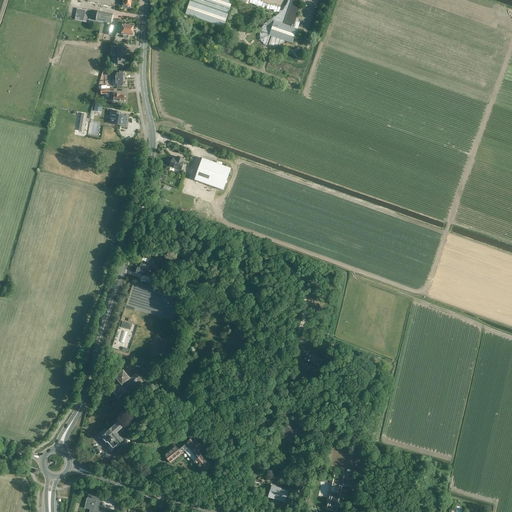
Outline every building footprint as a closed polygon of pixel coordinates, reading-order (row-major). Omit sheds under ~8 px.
[(121,8),(130,9),(130,0),(123,0),(123,6),(122,5),(121,8)] [(245,0),(288,0),(287,3),(285,7),(283,9),(282,10),(281,12),(279,14),(276,15),(275,17),(268,20),(266,22),(265,23),(263,25),(262,26),(261,28),(261,29),(260,30),(260,32),(259,34),(259,37),(259,38),(260,39),(260,41),(262,43),(263,44),(264,45),(266,45),(269,46),(270,47),(272,47),(275,47),(276,47),(278,46),(279,46),(281,45),(283,42),(284,41),(292,43),(297,29),(293,27),(302,0),(190,0),(185,15),(208,22),(223,28),(232,0),(235,0),(244,3),(245,0)] [(96,21),(111,24),(113,14),(98,12),(87,10),(77,8),(74,20),(87,22),(88,14),(97,15),(96,21)] [(108,25),(106,34),(112,36),(115,26),(108,25)] [(125,61),(126,48),(111,47),(111,53),(118,53),(118,60),(115,60),(115,64),(120,64),(120,61),(125,61)] [(94,111),(101,113),(103,105),(95,104),(94,111)] [(120,124),(127,125),(128,117),(124,116),(124,114),(119,113),(120,112),(110,110),(109,117),(112,118),(111,121),(120,123),(120,124)] [(85,121),(86,118),(87,114),(82,113),(79,131),(84,132),(84,128),(85,123),(86,121),(85,121)] [(170,163),(170,164),(169,166),(181,171),(183,164),(182,164),(184,159),(178,157),(177,160),(173,159),(172,160),(171,160),(170,161),(170,162),(170,163)] [(194,180),(223,190),(231,168),(202,158),(194,180)] [(151,268),(149,268),(149,266),(141,263),(139,268),(138,268),(137,272),(137,273),(149,276),(154,278),(156,270),(155,270),(156,267),(152,266),(151,268)] [(123,320),(121,326),(130,329),(132,323),(123,320)] [(325,363),(311,357),(308,366),(321,371),(325,363)] [(119,383),(111,390),(118,398),(127,391),(126,390),(131,385),(135,389),(143,382),(136,373),(130,378),(123,370),(115,377),(119,383)] [(108,432),(105,429),(100,434),(103,437),(102,437),(103,438),(102,439),(102,440),(103,440),(103,441),(104,441),(105,441),(106,441),(113,448),(117,444),(118,445),(123,441),(124,442),(129,437),(118,423),(108,432)] [(299,430),(297,428),(297,429),(288,424),(282,432),(292,439),(295,435),(298,437),(301,432),(303,433),(305,428),(303,427),(304,426),(302,425),(299,430)] [(194,462),(203,473),(212,466),(202,454),(202,455),(199,451),(204,448),(194,436),(185,443),(186,444),(179,450),(175,445),(163,454),(171,463),(182,454),(182,453),(185,451),(194,461),(194,462)] [(333,484),(327,509),(335,511),(341,486),(345,487),(345,484),(342,483),(343,475),(335,473),(333,484)] [(281,495),(282,490),(272,487),(269,497),(284,501),(286,496),(281,495)] [(90,509),(89,511),(110,511),(111,509),(101,507),(103,499),(88,495),(87,498),(85,508),(90,509)]
